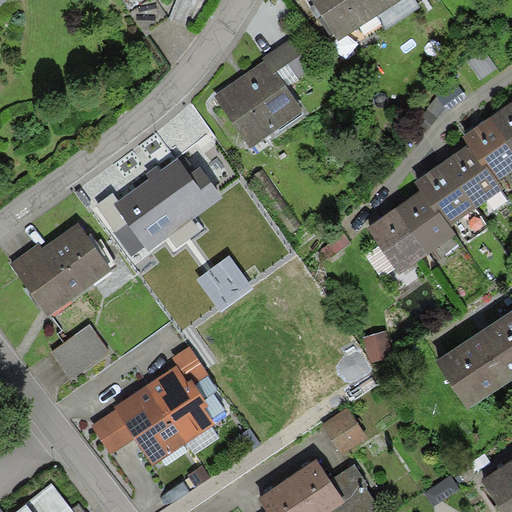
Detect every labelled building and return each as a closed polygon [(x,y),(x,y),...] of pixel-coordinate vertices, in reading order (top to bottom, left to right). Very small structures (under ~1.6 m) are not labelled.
[(171,12),(161,0),(134,0),(127,6),(146,31),(171,12)] [(317,0),(336,28),(353,16),(361,27),(378,15),(383,23),(415,0),(317,0)] [(275,45),(291,66),(294,70),(308,60),(289,35),(275,45)] [(488,43),(473,51),(483,67),(497,59),(488,43)] [(267,59),(279,75),(291,66),(275,45),(263,54),(267,59)] [(279,75),(267,59),(218,96),(247,133),(295,96),(279,75)] [(461,79),(451,68),(419,109),(430,118),(445,100),(442,97),(461,79)] [(511,94),(490,110),(511,141),(511,94)] [(511,156),(511,141),(490,110),(464,128),(470,137),(494,170),(511,156)] [(443,156),(472,197),(500,178),(494,170),(470,137),(443,156)] [(118,201),(130,217),(148,240),(218,186),(197,159),(185,168),(175,156),(118,201)] [(472,197),(443,156),(416,175),(422,183),(445,216),(472,197)] [(394,203),(424,244),(451,224),(445,216),(422,183),(394,203)] [(130,217),(118,201),(111,192),(96,203),(116,228),(130,217)] [(424,244),(394,203),(368,222),(397,263),(424,244)] [(106,258),(78,221),(39,250),(33,243),(18,254),(38,280),(52,269),(67,288),(106,258)] [(511,305),(479,327),(506,368),(511,363),(511,305)] [(106,343),(88,317),(50,344),(68,370),(106,343)] [(506,368),(479,327),(437,356),(464,396),(506,368)] [(203,364),(188,341),(173,351),(188,373),(203,364)] [(173,362),(146,381),(182,431),(208,412),(173,362)] [(153,452),(182,431),(146,381),(117,402),(135,426),(153,452)] [(117,402),(105,411),(122,435),(135,426),(117,402)] [(345,404),(322,420),(339,446),(363,430),(345,404)] [(110,444),(122,435),(105,411),(92,420),(110,444)] [(255,423),(244,429),(252,443),(262,437),(255,423)] [(286,473),(311,510),(326,500),(333,511),(349,511),(373,497),(351,463),(330,477),(315,454),(286,473)] [(511,511),(511,454),(482,474),(507,511),(511,511)] [(270,506),(273,511),(307,511),(311,510),(286,473),(259,491),(270,506)] [(75,511),(49,477),(3,511),(75,511)]
